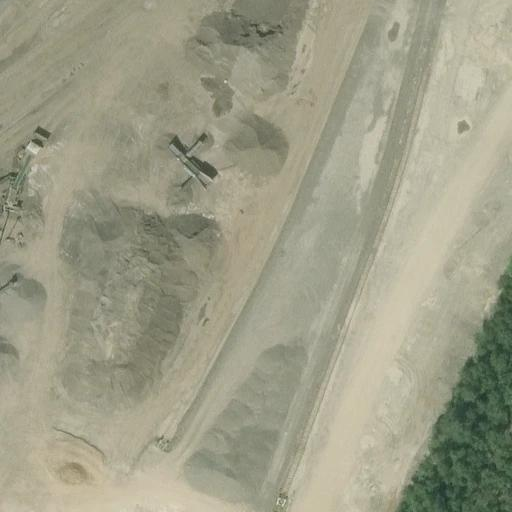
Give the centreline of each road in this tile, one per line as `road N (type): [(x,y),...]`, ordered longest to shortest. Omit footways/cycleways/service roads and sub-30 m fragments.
road 1 (unknown): [(278,511),(306,489),(328,453),(511,109)]
road 2 (unknown): [(155,485),(354,163)]
road 3 (unknown): [(4,412),(49,341),(92,102)]
road 4 (unknown): [(4,412),(155,485)]
